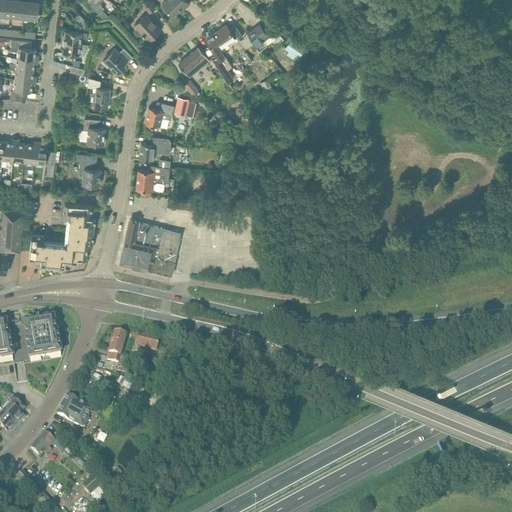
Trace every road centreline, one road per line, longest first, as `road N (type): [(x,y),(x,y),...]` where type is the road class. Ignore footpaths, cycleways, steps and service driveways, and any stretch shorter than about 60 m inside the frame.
road 1 (motorway): [(94,302),(248,338),(511,446)]
road 2 (motorway): [(511,309),(330,326),(99,282)]
road 3 (motorway): [(511,362),(222,511)]
road 4 (residential): [(104,267),(137,80),(228,0)]
road 5 (residential): [(104,267),(314,300),(339,288),(373,244)]
road 6 (motorway): [(273,511),(511,389)]
road 7 (residential): [(0,462),(68,370),(94,302)]
road 8 (residential): [(0,126),(43,130),(54,0)]
